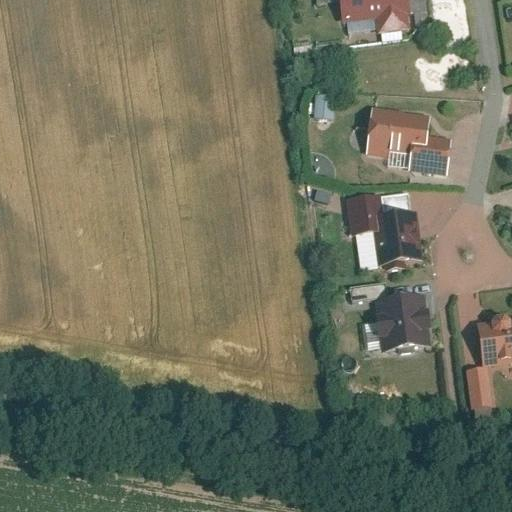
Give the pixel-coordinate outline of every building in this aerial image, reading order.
[(413,0),(343,0),(347,27),(380,23),(382,37),(414,33),(412,17),(416,16),(413,0)] [(313,99),(313,122),(332,122),(332,99),(313,99)] [(377,111),(370,159),(415,166),(414,173),(449,178),(454,143),(433,140),(436,119),(377,111)] [(414,196),(350,204),(355,241),(360,240),(365,274),(424,266),(414,196)] [(380,305),(387,359),(438,352),(430,298),(380,305)] [(511,323),(482,327),(488,371),(492,371),(511,368),(511,323)] [(488,371),(469,374),(477,429),(500,426),(492,371),(488,371)]
